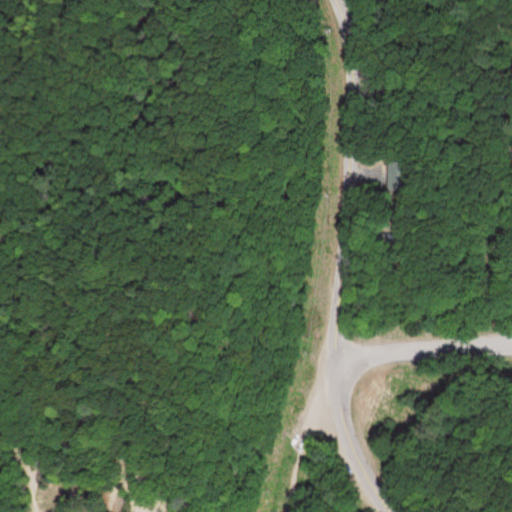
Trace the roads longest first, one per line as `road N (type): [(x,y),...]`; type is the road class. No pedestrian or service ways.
road 1 (residential): [(378,511),(342,422),(333,356),(351,33),(338,0)]
road 2 (residential): [(333,356),(511,344)]
